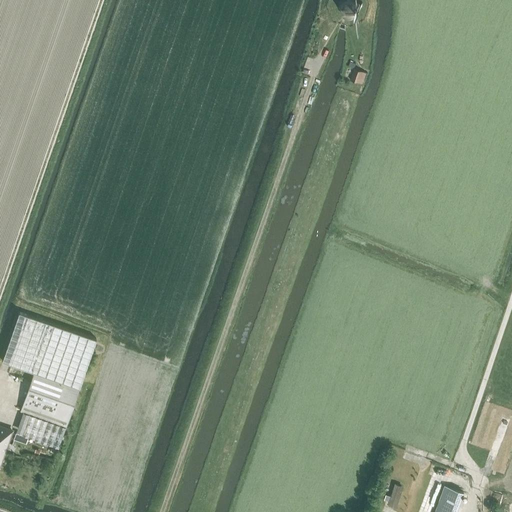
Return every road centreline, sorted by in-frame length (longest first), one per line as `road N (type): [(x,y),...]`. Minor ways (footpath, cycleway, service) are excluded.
road 1 (track): [(313,74),(162,511)]
road 2 (track): [(102,0),(0,294)]
road 3 (track): [(511,303),(462,451),(478,473),(466,511)]
